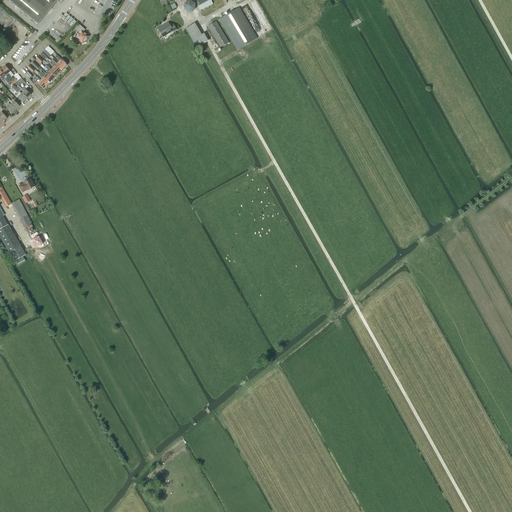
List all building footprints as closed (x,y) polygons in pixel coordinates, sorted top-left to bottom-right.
[(8,0),(38,25),(57,0),(8,0)] [(190,13),(195,10),(195,3),(189,0),(184,4),(184,10),(190,13)] [(196,0),(200,5),(197,6),(200,10),(213,4),(210,0),(196,0)] [(0,24),(6,29),(12,21),(1,12),(4,10),(0,6),(0,24)] [(238,50),(257,38),(239,7),(219,19),(238,50)] [(220,48),(229,43),(216,21),(207,26),(220,48)] [(173,32),(176,30),(173,24),(170,26),(168,23),(158,29),(162,35),(166,33),(166,34),(173,30),(173,32)] [(197,48),(205,43),(194,24),(185,29),(197,48)] [(85,41),(88,37),(83,32),(85,30),(79,25),(75,30),(77,31),(76,33),(78,35),(76,38),(75,37),(71,41),(72,42),(75,44),(77,42),(76,41),(77,39),(82,44),(83,43),(84,43),(85,41)] [(45,50),(50,55),(53,52),(48,46),(45,50)] [(58,62),(64,68),(67,65),(57,55),(55,57),(59,61),(58,62)] [(64,68),(58,62),(57,64),(52,60),(51,61),(61,71),(64,68)] [(61,71),(51,61),(49,63),(53,67),(52,68),(58,74),(61,71)] [(0,70),(5,76),(10,82),(13,85),(17,81),(15,78),(13,80),(8,74),(10,72),(5,66),(0,70)] [(58,74),(52,68),(50,70),(46,66),(45,67),(55,77),(58,74)] [(55,77),(45,67),(43,69),(47,73),(48,73),(46,75),(50,78),(52,80),(55,77)] [(5,76),(0,70),(0,78),(2,81),(4,80),(8,84),(10,82),(5,76)] [(50,78),(46,75),(45,76),(44,76),(41,72),(39,74),(49,83),(52,80),(50,78)] [(49,83),(39,74),(38,75),(42,79),(40,81),(46,86),(49,83)] [(46,86),(40,81),(39,82),(35,78),(33,80),(43,89),(46,86)] [(19,91),(16,89),(13,85),(11,87),(17,93),(19,91)] [(21,94),(26,99),(30,95),(25,90),(21,94)] [(26,99),(21,94),(17,97),(23,102),(26,99)] [(10,105),(15,110),(19,106),(14,101),(10,105)] [(15,110),(10,105),(6,108),(11,114),(15,110)] [(28,190),(35,187),(30,179),(23,183),(24,184),(19,186),(23,192),(27,190),(28,190)] [(0,195),(7,207),(11,204),(1,187),(2,187),(0,183),(0,195)] [(26,204),(30,201),(27,195),(22,198),(26,204)] [(21,247),(8,225),(0,229),(0,237),(9,254),(21,247)]
